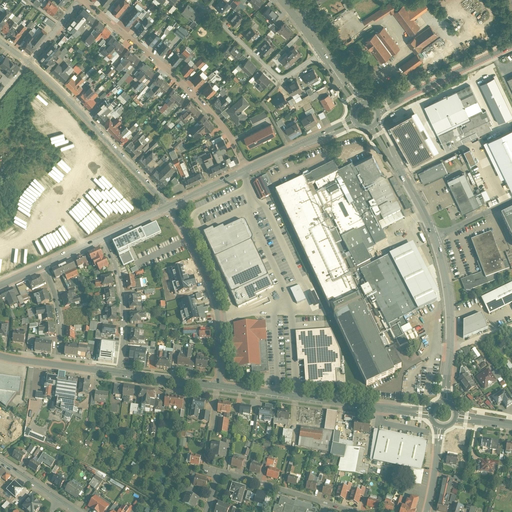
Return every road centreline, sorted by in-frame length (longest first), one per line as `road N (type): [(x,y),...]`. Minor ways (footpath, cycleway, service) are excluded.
road 1 (residential): [(81,0),(209,111),(247,169)]
road 2 (residential): [(168,206),(28,62)]
road 3 (residential): [(217,386),(214,304),(168,206)]
road 4 (tertiary): [(217,386),(397,409)]
road 5 (residential): [(322,53),(281,80),(207,9)]
road 6 (tertiary): [(511,45),(376,110)]
road 7 (residential): [(118,373),(121,296),(103,237)]
road 8 (tertiary): [(446,373),(449,306),(434,237)]
road 9 (tertiary): [(434,237),(373,125)]
